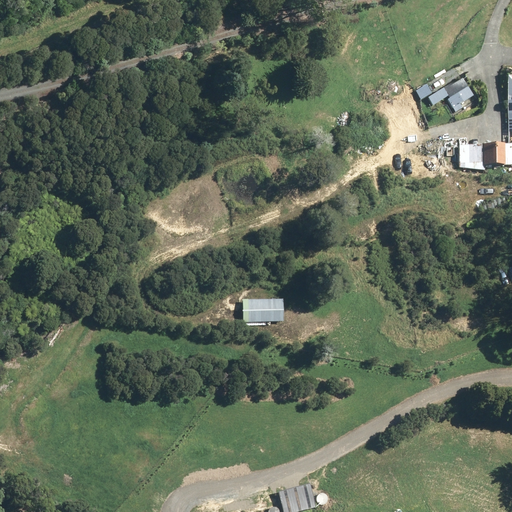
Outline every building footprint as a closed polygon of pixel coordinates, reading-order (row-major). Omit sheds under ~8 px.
[(511,71),(504,72),(505,141),(451,142),(451,146),(441,147),(442,164),(452,164),(452,169),(484,169),(484,165),(511,164),(511,71)] [(476,96),(462,74),(428,95),(434,105),(446,98),(454,110),(476,96)] [(395,98),(399,106),(412,99),(408,91),(395,98)] [(341,126),(332,128),(336,143),(345,140),(341,126)] [(298,511),(317,506),(310,486),(279,497),(284,511),(298,511)] [(263,511),(261,500),(240,503),(241,511),(263,511)]
